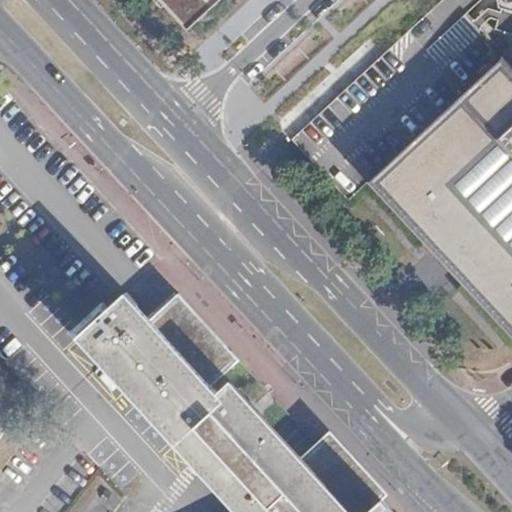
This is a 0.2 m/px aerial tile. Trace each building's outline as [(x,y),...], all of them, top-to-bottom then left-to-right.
[(140,0),(178,40),(221,0),(140,0)] [(350,198),(370,179),(504,54),(480,27),(474,20),(467,12),(473,6),(466,0),(442,0),(293,138),(350,198)] [(484,11),(474,20),(480,27),(490,18),(496,20),(495,28),(511,33),(511,0),(495,0),(496,0),(497,7),(500,8),(499,10),(487,8),(484,11)] [(413,139),(370,179),(496,315),(505,307),(495,295),(497,293),(493,288),(490,290),(457,254),(460,252),(440,230),(437,233),(425,220),(440,206),(420,184),(435,170),(450,184),(511,125),(511,33),(495,28),(496,20),(490,18),(480,27),(504,54),(413,139)] [(495,295),(505,307),(496,315),(511,331),(511,125),(450,184),(435,170),(420,184),(440,206),(425,220),(437,233),(440,230),(460,252),(457,254),(490,290),(493,288),(497,293),(495,295)] [(124,292),(93,321),(104,332),(135,304),(124,292)] [(392,511),(385,503),(395,494),(389,488),(379,497),(372,504),(351,481),(356,477),(341,461),(337,465),(317,443),(318,441),(316,439),(314,441),(265,388),(248,404),(236,391),(237,390),(231,384),(247,369),(176,293),(148,318),(118,347),(144,375),(131,387),(139,395),(135,398),(189,456),(192,453),(203,464),(199,467),(201,469),(205,466),(227,490),(223,493),(225,495),(229,492),(247,511),(392,511)] [(118,347),(148,318),(135,304),(104,332),(93,321),(76,337),(82,343),(102,365),(106,360),(130,385),(125,389),(127,391),(131,387),(144,375),(118,347)]
